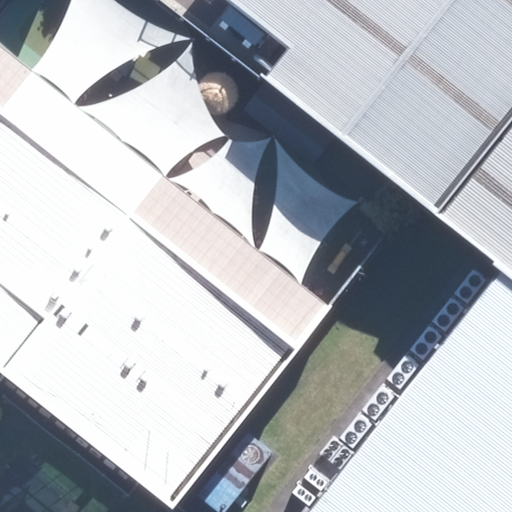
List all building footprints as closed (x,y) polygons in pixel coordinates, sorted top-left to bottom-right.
[(262,94),(444,237),(511,149),(511,0),(226,0),(220,8),(288,61),(262,94)] [(0,511),(0,382),(3,379),(169,511),(292,355),(0,121),(0,511)] [(257,126),(193,205),(309,301),(374,221),(257,126)] [(511,149),(444,237),(511,289),(511,149)] [(511,511),(511,302),(494,288),(318,511),(511,511)] [(247,432),(197,494),(220,511),(224,511),(273,452),(247,432)]
